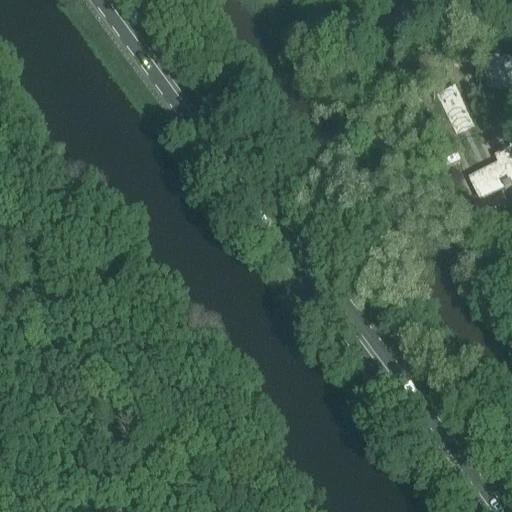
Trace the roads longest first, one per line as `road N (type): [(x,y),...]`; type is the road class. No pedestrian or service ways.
road 1 (primary): [(490,511),(109,0)]
road 2 (track): [(0,168),(250,511)]
road 3 (unclassified): [(511,12),(359,16),(309,0)]
